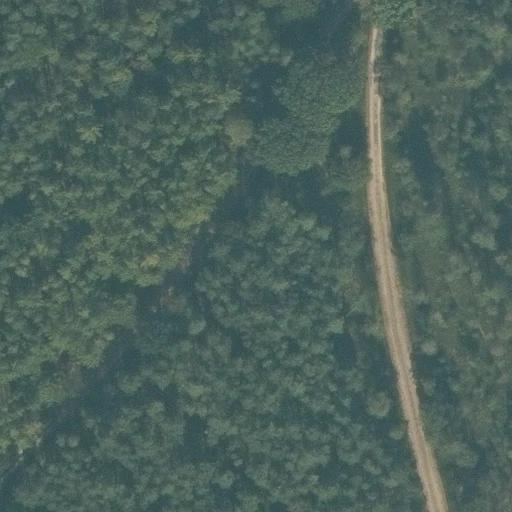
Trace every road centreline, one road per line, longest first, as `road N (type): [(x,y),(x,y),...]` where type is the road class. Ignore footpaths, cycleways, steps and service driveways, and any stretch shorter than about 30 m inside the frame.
road 1 (track): [(337,0),(150,334),(0,474)]
road 2 (track): [(381,0),(377,180),(435,511)]
